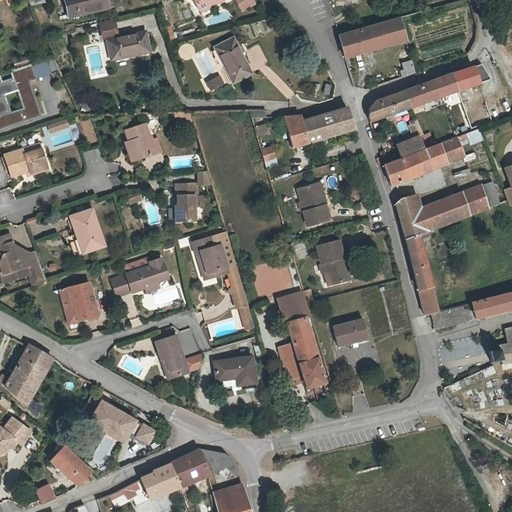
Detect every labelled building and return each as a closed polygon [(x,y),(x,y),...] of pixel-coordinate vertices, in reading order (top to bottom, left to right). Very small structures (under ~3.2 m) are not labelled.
[(43,0),(28,0),(32,9),(45,5),(43,0)] [(107,0),(62,0),(67,18),(110,8),(107,0)] [(209,4),(211,6),(221,0),(191,0),(197,10),(209,4)] [(249,0),(230,0),(238,13),(252,6),(249,0)] [(209,4),(197,10),(198,12),(202,19),(214,12),(211,6),(209,4)] [(397,18),(381,24),(387,45),(404,40),(397,18)] [(118,36),(115,20),(99,24),(102,39),(107,39),(110,56),(149,49),(145,31),(118,36)] [(344,59),(387,45),(381,24),(338,36),(344,59)] [(233,36),(214,46),(233,83),(252,73),(233,36)] [(44,59),(49,75),(59,71),(52,56),(44,59)] [(29,64),(34,80),(49,75),(44,59),(29,64)] [(401,63),(403,70),(399,71),(401,78),(413,73),(409,60),(401,63)] [(0,129),(35,118),(31,105),(22,108),(10,112),(5,95),(17,91),(21,89),(20,85),(23,83),(34,80),(29,64),(0,73),(0,129)] [(405,92),(410,107),(478,83),(473,67),(405,92)] [(220,75),(207,82),(211,90),(225,83),(220,75)] [(31,105),(25,88),(21,89),(17,91),(22,108),(31,105)] [(410,107),(405,92),(377,102),(369,107),(368,119),(369,122),(384,117),(387,122),(394,119),(392,114),(408,108),(410,107)] [(408,108),(392,114),(394,119),(409,113),(408,108)] [(292,148),(354,130),(347,109),(302,121),(301,117),(283,117),(292,148)] [(263,110),(248,111),(250,118),(264,117),(263,110)] [(191,112),(175,113),(176,122),(194,122),(191,112)] [(66,126),(64,119),(45,126),(47,132),(66,126)] [(89,119),(82,120),(85,142),(92,141),(89,119)] [(401,159),(427,148),(422,134),(416,120),(410,123),(411,126),(409,126),(414,138),(396,146),(401,159)] [(256,135),(268,134),(267,124),(255,125),(256,135)] [(153,153),(150,141),(144,125),(125,132),(128,142),(131,152),(128,153),(130,162),(154,154),(153,153)] [(427,148),(401,159),(383,166),(390,186),(464,157),(456,138),(438,145),(438,144),(427,148)] [(156,139),(150,141),(153,153),(160,151),(156,139)] [(40,143),(22,148),(24,153),(41,147),(40,143)] [(10,174),(24,170),(28,168),(30,175),(48,168),(41,147),(24,153),(22,148),(4,154),(10,174)] [(274,159),(271,148),(260,151),(263,162),(274,159)] [(195,171),(195,185),(205,185),(205,169),(195,171)] [(454,175),(455,179),(470,174),(468,170),(454,175)] [(319,184),(316,185),(322,206),(324,206),(325,206),(319,184)] [(195,197),(195,185),(175,185),(175,198),(178,198),(178,206),(175,207),(176,223),(195,222),(194,197),(195,197)] [(297,189),(302,204),(304,211),(306,220),(304,220),(306,227),(328,221),(324,206),(322,206),(316,185),(297,189)] [(480,186),(469,190),(478,211),(488,208),(480,186)] [(452,221),(478,211),(469,190),(415,208),(398,214),(405,239),(431,229),(452,221)] [(140,201),(138,193),(126,196),(129,205),(140,201)] [(395,205),(398,214),(415,208),(411,196),(400,200),(395,205)] [(69,216),(74,235),(79,233),(80,237),(78,238),(84,253),(103,247),(91,209),(69,216)] [(405,239),(418,291),(431,286),(420,239),(430,236),(429,235),(433,233),(431,229),(405,239)] [(29,275),(32,286),(46,282),(39,263),(26,267),(26,265),(23,266),(22,264),(28,253),(21,249),(19,252),(14,249),(12,244),(9,233),(0,236),(0,273),(4,283),(29,275)] [(80,254),(84,253),(78,238),(80,237),(79,233),(74,235),(80,254)] [(215,246),(214,243),(212,236),(193,242),(196,253),(197,253),(202,251),(208,272),(218,270),(220,275),(228,272),(227,267),(220,244),(215,246)] [(178,239),(180,248),(188,246),(186,237),(178,239)] [(230,241),(220,244),(227,267),(236,264),(230,241)] [(315,246),(320,265),(322,265),(324,273),(327,286),(346,282),(340,260),(342,259),(337,241),(315,246)] [(21,249),(12,244),(14,249),(19,252),(21,249)] [(35,250),(28,253),(22,264),(23,266),(26,265),(26,267),(39,263),(35,250)] [(205,280),(220,275),(218,270),(208,272),(202,251),(197,253),(205,280)] [(148,284),(156,281),(168,277),(162,258),(150,262),(151,266),(126,274),(127,276),(113,281),(117,295),(132,290),(133,291),(145,288),(149,287),(148,284)] [(343,259),(342,259),(340,260),(346,282),(349,281),(343,259)] [(245,294),(236,264),(227,267),(228,272),(233,290),(236,289),(241,307),(248,305),(245,294)] [(158,286),(156,281),(148,284),(149,287),(145,288),(146,291),(158,286)] [(90,283),(68,289),(72,308),(75,307),(79,322),(99,316),(90,283)] [(430,313),(437,312),(431,286),(418,291),(424,315),(430,313)] [(72,308),(68,289),(60,291),(69,324),(76,322),(72,308)] [(287,324),(309,317),(310,317),(302,293),(277,300),(280,311),(287,324)] [(475,318),(511,308),(511,293),(472,304),(475,318)] [(241,307),(244,316),(251,314),(249,308),(248,305),(241,307)] [(437,312),(430,313),(435,329),(465,322),(462,306),(451,308),(437,312)] [(251,314),(244,316),(247,328),(254,326),(251,314)] [(309,317),(287,324),(293,344),(280,349),(290,379),(303,376),(305,382),(307,389),(325,383),(312,340),(314,340),(313,337),(310,337),(307,326),(311,325),(309,317)] [(357,342),(368,339),(363,320),(333,328),(338,347),(352,343),(357,342)] [(156,333),(157,339),(173,335),(171,329),(156,333)] [(155,340),(160,358),(165,356),(172,376),(188,371),(176,334),(173,335),(157,339),(155,340)] [(497,349),(487,352),(489,356),(490,362),(499,360),(500,364),(511,361),(511,342),(505,344),(503,345),(502,344),(495,345),(497,349)] [(36,372),(46,354),(30,345),(29,346),(9,381),(2,377),(0,380),(0,381),(6,386),(5,388),(36,415),(41,406),(30,399),(43,375),(36,372)] [(53,358),(46,354),(36,372),(43,375),(53,358)] [(215,360),(217,379),(237,376),(238,384),(256,382),(252,355),(215,360)] [(166,378),(172,376),(165,356),(160,358),(166,378)] [(303,376),(290,379),(293,386),(305,382),(303,376)] [(0,400),(9,407),(12,403),(1,394),(0,394),(0,400)] [(87,429),(129,443),(138,416),(96,402),(87,429)] [(0,454),(5,453),(9,447),(13,446),(15,443),(15,439),(21,444),(30,432),(24,427),(25,426),(18,421),(17,421),(11,417),(2,429),(0,427),(0,454)] [(133,438),(148,446),(156,431),(141,422),(133,438)] [(46,456),(78,485),(92,470),(59,441),(46,456)] [(199,450),(210,474),(219,470),(233,464),(224,453),(211,448),(199,450)] [(171,464),(182,486),(208,475),(210,474),(199,450),(171,464)] [(153,472),(141,478),(141,479),(150,497),(151,499),(151,500),(162,495),(174,490),(182,486),(171,464),(153,471),(153,472)] [(237,470),(233,464),(219,470),(234,479),(240,477),(237,470)] [(127,486),(130,497),(140,494),(137,483),(127,486)] [(42,504),(56,497),(49,485),(35,490),(40,499),(42,504)] [(223,504),(246,494),(243,486),(240,486),(220,492),(223,504)] [(223,504),(220,492),(213,494),(216,508),(218,508),(218,511),(250,511),(246,494),(223,504)]
